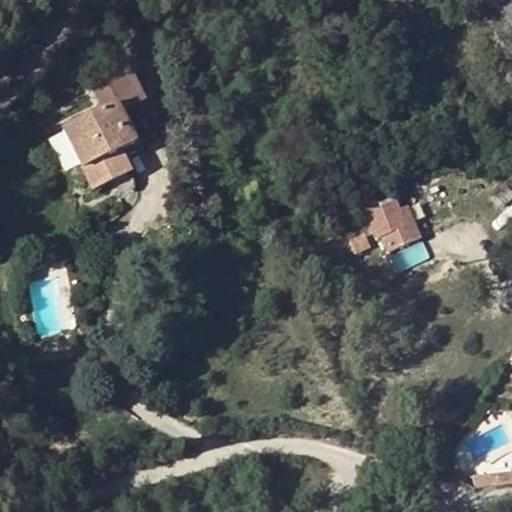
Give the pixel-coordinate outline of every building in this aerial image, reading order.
[(88,184),(125,165),(119,153),(136,144),(125,123),(134,118),(131,113),(146,105),(128,69),(95,85),(107,111),(63,132),(88,184)] [(125,165),(88,184),(94,195),(131,177),(125,165)] [(415,229),(404,233),(399,215),(396,204),(364,215),(372,242),(382,239),(386,253),(419,242),(415,229)] [(404,233),(415,229),(410,212),(399,215),(404,233)] [(347,244),(351,258),(366,254),(362,240),(347,244)] [(511,475),(474,479),(475,489),(511,484),(511,475)] [(415,498),(394,500),(395,511),(416,510),(415,498)]
